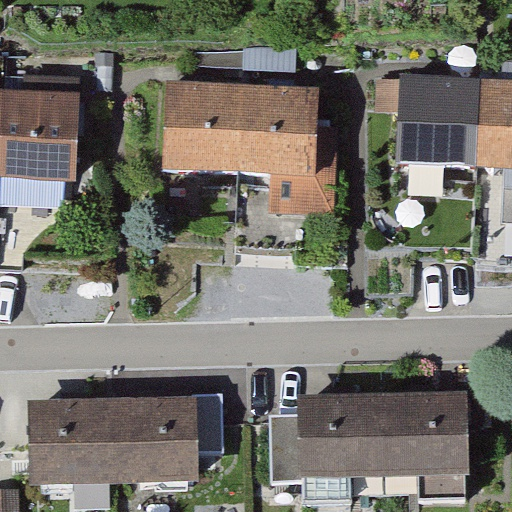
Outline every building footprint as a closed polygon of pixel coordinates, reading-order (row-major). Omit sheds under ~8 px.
[(511,87),(396,81),(391,167),(511,173),(511,87)] [(350,105),(166,86),(157,177),(341,195),(350,105)] [(81,98),(0,92),(0,176),(75,181),(81,98)] [(201,404),(19,407),(21,501),(203,499),(201,404)] [(472,405),(284,405),(284,503),(471,504),(472,405)]
